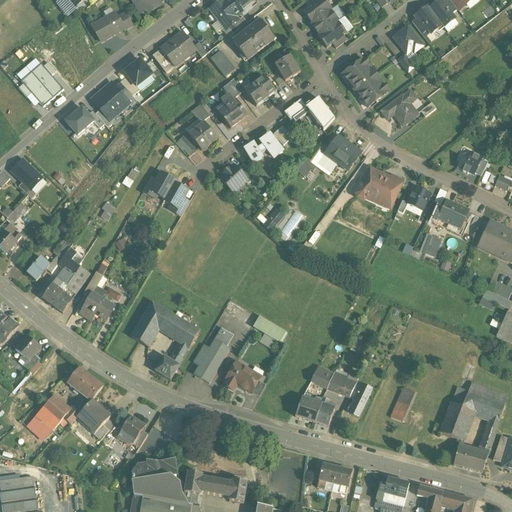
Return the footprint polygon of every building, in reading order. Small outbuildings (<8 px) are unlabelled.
[(86,0),(66,0),(75,10),(86,0)] [(160,6),(156,0),(131,0),(141,15),(150,9),(152,12),(161,7),(160,5),(160,6)] [(257,2),(255,0),(229,0),(230,1),(240,14),(241,15),(257,2)] [(308,10),(303,14),(312,25),(330,11),(332,10),(324,0),(321,0),(320,1),(308,10)] [(318,0),(311,0),(305,5),(308,10),(320,1),(318,0)] [(387,5),(383,0),(376,0),(375,1),(382,9),(387,5)] [(458,11),(448,0),(447,0),(444,3),(450,11),(448,13),(451,16),(458,11)] [(448,0),(458,11),(458,12),(465,7),(459,0),(448,0)] [(240,14),(230,1),(225,5),(235,18),(240,14)] [(442,1),(429,11),(442,27),(443,29),(454,21),(451,16),(448,13),(450,11),(444,3),(442,1)] [(224,4),(222,3),(215,9),(213,9),(211,10),(211,12),(225,30),(226,30),(228,29),(228,30),(232,27),(232,28),(233,27),(233,26),(236,23),(237,22),(237,21),(237,20),(235,18),(225,5),(224,4)] [(429,11),(428,9),(415,18),(418,21),(423,28),(425,27),(428,31),(431,35),(442,27),(429,11)] [(312,25),(311,26),(320,37),(339,22),(330,11),(312,25)] [(115,15),(92,28),(101,44),(124,31),(118,20),(115,15)] [(126,15),(118,20),(124,31),(125,33),(133,27),(126,15)] [(236,23),(233,26),(233,27),(232,28),(232,27),(228,30),(233,36),(247,25),(243,20),(240,22),(237,21),(237,22),(236,23)] [(423,28),(418,21),(412,25),(422,37),(428,31),(425,27),(423,28)] [(320,37),(318,38),(327,50),(332,46),(344,37),(348,34),(339,22),(320,37)] [(259,23),(232,43),(247,62),(274,42),(259,23)] [(408,28),(393,39),(406,56),(412,51),(414,54),(423,48),(408,28)] [(183,34),(160,51),(166,59),(174,69),(196,52),(194,49),(183,34)] [(344,37),(332,46),(336,50),(347,42),(344,37)] [(207,56),(199,45),(194,49),(196,52),(202,60),(207,56)] [(286,51),(276,58),(279,63),(289,56),(286,51)] [(406,56),(404,58),(410,65),(418,59),(414,54),(412,51),(406,56)] [(221,53),(211,61),(226,79),(235,72),(221,53)] [(290,58),(275,68),(285,84),(300,75),(290,58)] [(410,65),(404,58),(398,62),(408,75),(414,70),(410,65)] [(166,59),(158,65),(166,75),(174,69),(166,59)] [(140,62),(125,74),(128,79),(136,89),(137,89),(140,93),(140,94),(155,83),(151,78),(152,77),(140,62)] [(371,72),(368,69),(368,68),(368,65),(366,62),(363,62),(356,67),(351,70),(351,71),(343,77),(343,78),(343,79),(348,86),(349,85),(361,101),(360,102),(366,109),(366,108),(367,109),(375,102),(376,103),(381,99),(380,99),(387,93),(388,90),(386,88),(382,87),(379,83),(378,83),(378,84),(375,83),(370,77),(370,73),(371,72)] [(44,69),(51,78),(56,74),(48,65),(44,69)] [(41,66),(31,75),(53,100),(64,92),(51,78),(44,69),(41,66)] [(43,109),(53,100),(31,75),(26,69),(17,77),(22,83),(21,84),(23,86),(31,95),(43,109)] [(245,92),(245,93),(245,94),(257,109),(276,94),(264,78),(245,92)] [(121,85),(125,90),(132,98),(140,93),(137,89),(136,89),(128,79),(121,85)] [(245,92),(235,80),(230,84),(240,97),(245,94),(245,93),(245,92)] [(230,84),(223,89),(233,103),(240,97),(230,84)] [(111,85),(102,93),(120,114),(130,106),(120,95),(111,85)] [(27,99),(31,95),(23,86),(19,90),(27,99)] [(120,95),(130,106),(132,108),(137,104),(132,98),(125,90),(120,95)] [(102,93),(92,102),(100,112),(110,123),(120,114),(102,93)] [(410,93),(404,98),(403,97),(381,114),(387,122),(394,117),(403,128),(418,117),(410,106),(416,101),(410,93)] [(329,110),(323,105),(322,106),(318,100),(307,109),(306,109),(309,113),(324,132),(334,121),(327,113),(329,110)] [(301,101),(284,114),(291,122),(293,120),(296,124),(309,113),(306,109),(307,109),(301,101)] [(235,105),(228,110),(227,108),(219,114),(231,130),(248,118),(243,112),(241,113),(235,105)] [(431,105),(421,113),(425,119),(436,111),(431,105)] [(211,118),(201,106),(194,112),(203,124),(211,118)] [(66,124),(78,137),(94,123),(88,117),(82,110),(66,124)] [(112,125),(110,123),(100,112),(95,116),(104,126),(107,129),(112,125)] [(93,113),(88,117),(94,123),(100,130),(104,126),(95,116),(93,113)] [(205,126),(190,137),(202,153),(217,142),(205,126)] [(282,128),(273,136),(274,137),(279,142),(284,147),(292,139),(282,128)] [(184,137),(176,145),(190,159),(197,151),(184,137)] [(274,137),(272,139),(270,137),(261,143),(263,146),(257,151),(253,146),(245,151),(254,165),(262,160),(260,157),(267,152),(274,160),(282,153),(276,144),(279,142),(274,137)] [(349,148),(338,140),(326,156),(339,165),(341,162),(351,169),(356,162),(358,160),(357,160),(361,155),(350,147),(349,148)] [(482,160),(471,155),(468,163),(462,160),(462,161),(458,169),(463,172),(463,173),(468,176),(468,174),(474,177),(481,161),(482,160)] [(465,155),(463,156),(462,158),(461,160),(462,161),(462,160),(468,163),(471,155),(470,155),(467,155),(465,155)] [(329,178),(339,165),(326,156),(317,168),(329,178)] [(308,160),(297,172),(304,179),(315,167),(308,160)] [(488,164),(481,161),(474,175),(481,178),(488,164)] [(43,180),(23,162),(13,174),(23,184),(32,192),(43,180)] [(256,179),(243,166),(237,171),(247,182),(245,184),(248,186),(256,179)] [(237,171),(234,168),(230,172),(229,171),(224,176),(225,177),(220,181),(233,195),(245,184),(247,182),(237,171)] [(132,169),(124,185),(130,189),(139,173),(132,169)] [(392,181),(371,172),(364,188),(363,187),(360,188),(357,196),(358,199),(364,201),(367,200),(368,201),(369,200),(390,210),(397,195),(388,190),(392,181)] [(10,181),(2,173),(0,174),(0,186),(2,189),(10,181)] [(168,180),(165,179),(164,177),(162,176),(161,176),(157,183),(158,183),(152,194),(165,202),(174,185),(175,185),(176,184),(169,180),(168,180)] [(511,183),(499,177),(495,188),(507,193),(511,183)] [(152,179),(143,195),(149,199),(152,194),(158,183),(157,183),(152,179)] [(402,183),(393,179),(392,181),(388,190),(397,195),(402,183)] [(23,184),(19,189),(32,201),(37,196),(32,192),(23,184)] [(175,185),(174,185),(165,202),(164,203),(177,211),(183,200),(184,200),(188,194),(188,193),(186,192),(184,192),(181,191),(181,190),(181,189),(175,185)] [(430,196),(415,189),(408,205),(407,207),(422,213),(430,196)] [(446,195),(440,192),(435,203),(441,206),(446,195)] [(19,198),(2,216),(7,220),(21,206),(23,203),(24,202),(19,198)] [(184,200),(183,200),(177,211),(174,215),(181,219),(190,204),(184,200)] [(408,205),(402,203),(398,214),(403,216),(407,207),(408,205)] [(466,213),(448,205),(448,204),(447,203),(443,212),(439,221),(460,231),(468,213),(467,213),(466,213)] [(106,204),(99,217),(109,222),(116,208),(106,204)] [(7,220),(6,222),(11,227),(19,218),(18,217),(21,215),(23,217),(27,212),(21,206),(7,220)] [(443,212),(438,210),(434,219),(439,221),(443,212)] [(276,215),(263,230),(268,235),(282,220),(276,215)] [(511,233),(491,223),(480,246),(511,261),(511,233)] [(12,239),(4,233),(0,238),(0,250),(7,256),(17,244),(12,239)] [(22,238),(17,234),(12,239),(17,244),(22,238)] [(432,239),(425,255),(434,259),(441,242),(432,239)] [(65,247),(50,267),(47,270),(52,274),(58,266),(65,256),(69,250),(65,247)] [(83,261),(69,250),(65,256),(79,267),(83,261)] [(30,257),(25,253),(16,264),(21,268),(30,257)] [(79,267),(65,256),(58,266),(64,270),(75,277),(81,269),(79,267)] [(41,259),(27,274),(36,282),(41,277),(42,278),(46,274),(45,273),(47,270),(50,267),(41,259)] [(90,275),(81,269),(75,277),(84,283),(90,275)] [(75,277),(64,270),(52,286),(63,294),(66,290),(75,277)] [(96,274),(84,295),(90,299),(92,296),(93,296),(103,278),(96,274)] [(84,283),(75,277),(66,290),(75,296),(84,283)] [(511,294),(511,290),(492,281),(487,292),(509,302),(511,294)] [(63,294),(52,286),(42,300),(53,308),(62,295),(63,294)] [(75,296),(66,290),(63,294),(62,295),(71,302),(75,296)] [(71,302),(62,295),(53,308),(63,315),(72,303),(71,302)] [(93,296),(92,296),(90,299),(80,316),(89,321),(93,316),(94,315),(107,322),(114,309),(93,296)] [(511,306),(511,303),(499,298),(496,305),(510,312),(511,306)] [(152,305),(132,339),(149,349),(160,332),(181,345),(189,350),(200,333),(152,305)] [(511,317),(507,315),(497,338),(511,345),(511,317)] [(287,335),(260,318),(253,329),(281,346),(287,335)] [(7,320),(0,327),(0,342),(2,344),(5,340),(6,341),(18,327),(8,319),(7,320)] [(234,337),(222,330),(215,341),(227,349),(234,337)] [(24,333),(11,345),(14,349),(27,337),(24,333)] [(28,338),(16,352),(28,362),(29,363),(35,356),(41,349),(28,338)] [(210,350),(199,367),(199,368),(194,376),(209,386),(230,350),(227,349),(215,341),(210,350)] [(189,350),(181,345),(174,356),(183,361),(189,350)] [(204,346),(193,364),(199,368),(199,367),(210,350),(204,346)] [(35,356),(29,363),(28,362),(24,368),(30,373),(41,361),(35,356)] [(183,361),(174,356),(171,362),(178,367),(183,361)] [(171,362),(165,358),(155,373),(170,382),(179,368),(178,367),(171,362)] [(415,363),(411,372),(419,375),(423,366),(415,363)] [(253,375),(236,364),(227,380),(228,381),(224,387),(233,392),(237,386),(251,395),(252,394),(259,382),(251,378),(253,375)] [(79,369),(68,383),(75,389),(85,375),(79,369)] [(332,381),(315,374),(311,383),(327,391),(332,381)] [(103,388),(85,375),(75,389),(84,396),(92,402),(103,388)] [(357,385),(334,376),(332,381),(327,391),(335,394),(349,399),(357,385)] [(266,387),(259,382),(252,394),(259,399),(266,387)] [(357,385),(349,399),(355,402),(349,414),(358,418),(371,392),(357,385)] [(403,389),(391,418),(404,424),(417,394),(403,389)] [(497,404),(469,393),(463,409),(473,414),(491,421),(497,404)] [(70,413),(64,419),(71,426),(76,420),(92,402),(84,396),(70,413)] [(70,413),(53,398),(36,418),(53,432),(64,419),(70,413)] [(329,402),(323,399),(320,407),(321,408),(326,409),(329,402)] [(320,407),(301,401),(295,419),(315,425),(321,408),(320,407)] [(92,402),(76,420),(94,436),(97,433),(103,427),(110,419),(92,402)] [(505,407),(497,404),(491,421),(500,423),(505,407)] [(463,409),(452,405),(441,435),(462,443),(473,414),(463,409)] [(326,409),(321,408),(315,425),(329,429),(335,412),(326,409)] [(136,424),(130,420),(122,433),(136,442),(143,432),(146,427),(138,422),(136,424)] [(491,421),(481,449),(483,450),(490,452),(500,423),(491,421)] [(109,432),(103,427),(97,433),(94,436),(101,443),(109,432)] [(148,436),(143,432),(136,442),(134,446),(139,450),(148,436)] [(510,441),(501,438),(493,462),(503,465),(510,441)] [(511,441),(510,441),(503,465),(502,469),(511,471),(511,441)] [(467,451),(458,449),(453,467),(462,469),(467,451)] [(481,455),(467,451),(462,469),(483,474),(489,457),(481,455)] [(131,511),(140,511),(142,500),(192,509),(191,511),(201,511),(198,503),(199,498),(185,495),(186,487),(176,479),(175,464),(157,466),(147,463),(147,467),(138,468),(132,478),(134,497),(131,511)] [(338,470),(323,466),(319,483),(327,484),(334,486),(338,470)] [(352,473),(338,470),(334,486),(341,488),(349,489),(352,473)] [(203,477),(188,475),(186,487),(185,495),(199,498),(200,495),(230,500),(229,503),(243,506),(247,485),(233,483),(232,485),(203,480),(203,477)] [(37,511),(33,479),(0,484),(2,494),(0,494),(2,511),(37,511)] [(410,485),(389,479),(387,485),(381,483),(378,494),(406,501),(410,485)] [(327,484),(319,483),(318,489),(325,491),(327,484)] [(349,489),(341,488),(339,494),(347,496),(349,489)] [(443,494),(420,488),(418,497),(430,500),(426,511),(438,511),(440,508),(443,494)] [(406,501),(378,494),(376,502),(383,503),(404,509),(406,501)] [(452,496),(443,494),(440,508),(448,510),(452,496)] [(470,511),(473,502),(452,496),(448,510),(455,511),(470,511)] [(376,504),(353,499),(349,511),(380,511),(383,503),(376,502),(376,504)] [(191,511),(192,509),(142,500),(140,511),(191,511)] [(311,511),(314,503),(306,502),(305,511),(311,511)] [(402,511),(404,509),(383,503),(380,511),(402,511)]
